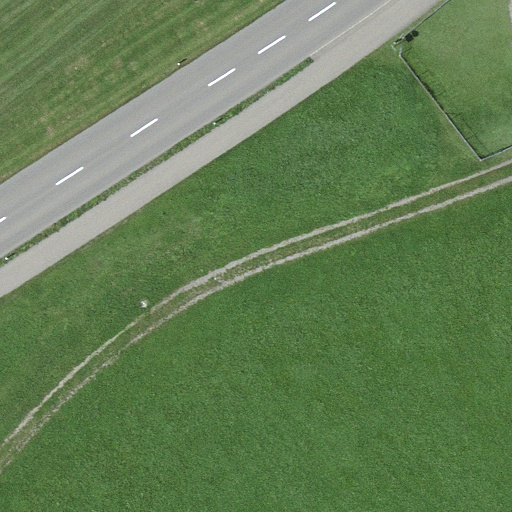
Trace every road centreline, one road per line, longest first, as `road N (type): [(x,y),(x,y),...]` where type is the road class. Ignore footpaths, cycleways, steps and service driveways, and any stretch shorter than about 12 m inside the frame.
road 1 (track): [(511,171),(231,273),(145,324),(74,387),(0,472)]
road 2 (secondary): [(0,230),(347,0)]
